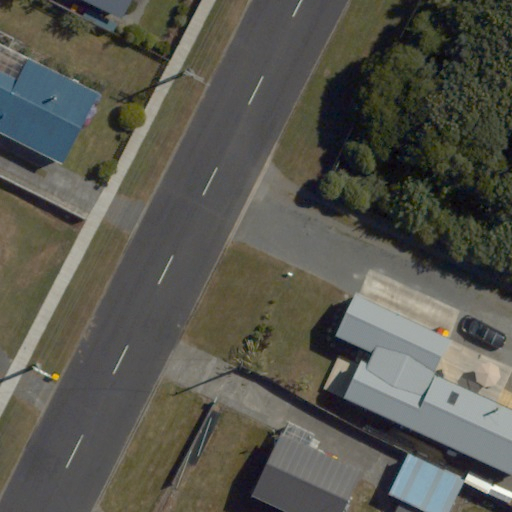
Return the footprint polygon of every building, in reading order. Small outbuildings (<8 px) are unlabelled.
[(136,5),(124,0),(0,0),(0,36),(99,83),(136,5)] [(76,160),(0,120),(0,207),(40,229),(76,160)] [(469,315),(369,264),(334,332),(434,384),(469,315)] [(437,392),(340,348),(314,413),(417,455),(437,392)] [(279,423),(247,490),(293,511),(343,511),(366,464),(279,423)]
